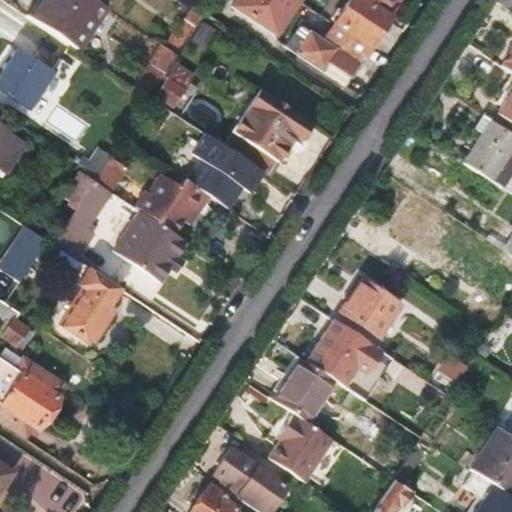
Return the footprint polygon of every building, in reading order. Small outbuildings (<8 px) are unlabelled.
[(39,5),(30,18),(76,48),(104,6),(102,5),(94,0),(37,0),(36,2),(39,5)] [(233,0),(230,5),(273,34),(285,15),(277,10),(280,5),(275,2),(276,0),(233,0)] [(285,44),(345,84),(389,16),(364,0),(347,0),(342,8),(338,5),(329,19),(333,21),(322,39),(299,24),(285,44)] [(369,0),(385,10),(391,0),(369,0)] [(511,0),(499,0),(496,4),(511,14),(511,0)] [(185,19),(179,32),(170,47),(178,52),(204,12),(194,5),(185,19)] [(308,6),(297,23),(299,24),(322,39),(333,21),(329,19),(308,6)] [(162,44),(135,87),(149,96),(177,54),(169,49),(162,44)] [(5,62),(44,87),(53,73),(15,47),(5,62)] [(511,55),(502,70),(511,76),(511,55)] [(0,70),(0,90),(29,110),(44,87),(5,62),(0,70)] [(156,94),(174,106),(185,88),(176,83),(183,72),(174,66),(156,94)] [(58,100),(69,84),(56,75),(30,113),(77,145),(92,123),(58,100)] [(249,102),(293,132),(302,118),(258,89),(249,102)] [(511,95),(498,116),(511,125),(511,95)] [(249,102),(222,144),(263,170),(266,172),(293,132),(249,102)] [(0,168),(6,172),(25,143),(6,131),(7,128),(0,123),(0,168)] [(511,136),(493,124),(464,166),(494,186),(511,158),(511,136)] [(162,142),(138,127),(128,143),(151,158),(162,142)] [(263,170),(222,144),(194,186),(209,196),(227,208),(241,187),(249,192),(263,170)] [(414,177),(451,201),(455,194),(445,188),(457,169),(430,152),(414,177)] [(97,175),(93,180),(110,191),(126,167),(109,156),(97,175)] [(76,178),(59,204),(72,212),(89,186),(76,178)] [(145,214),(175,234),(192,207),(199,211),(209,196),(194,186),(184,180),(180,187),(166,178),(154,197),(146,192),(135,208),(145,214)] [(72,212),(51,244),(60,250),(76,261),(91,236),(84,232),(110,191),(93,180),(89,186),(72,212)] [(419,196),(390,238),(420,258),(448,216),(419,196)] [(455,217),(476,231),(483,221),(461,207),(455,217)] [(175,234),(145,214),(118,255),(160,283),(170,268),(177,258),(187,242),(175,234)] [(26,227),(13,245),(33,258),(44,240),(26,227)] [(13,245),(0,266),(0,268),(18,281),(33,258),(13,245)] [(60,250),(50,266),(67,278),(77,261),(76,261),(60,250)] [(183,262),(177,258),(170,268),(177,272),(183,262)] [(83,288),(59,325),(87,344),(88,342),(94,342),(99,334),(96,329),(101,322),(108,322),(112,316),(109,310),(111,307),(108,306),(119,289),(77,261),(67,278),(83,288)] [(341,315),(380,340),(402,307),(362,281),(341,315)] [(479,297),(501,312),(511,295),(511,285),(506,282),(495,298),(483,291),(479,297)] [(501,312),(479,297),(469,312),(491,326),(501,312)] [(0,335),(13,345),(24,327),(11,319),(3,331),(0,328),(0,335)] [(306,365),(335,383),(344,389),(356,371),(366,378),(382,355),(334,323),(306,365)] [(0,404),(5,408),(0,416),(0,422),(26,439),(33,427),(35,428),(56,396),(40,385),(44,379),(17,362),(12,367),(0,359),(0,404)] [(301,362),(273,403),(289,414),(306,425),(335,383),(301,362)] [(281,433),(264,459),(300,482),(328,440),(306,425),(289,414),(277,431),(281,433)] [(498,431),(470,473),(510,500),(511,497),(511,440),(510,439),(498,431)] [(260,511),(284,475),(247,452),(234,442),(212,476),(230,488),(226,494),(253,511),(260,511)] [(0,489),(11,472),(0,464),(0,489)] [(393,483),(373,511),(396,511),(398,510),(400,511),(403,511),(406,510),(411,503),(413,496),(393,483)] [(208,485),(190,511),(235,511),(236,511),(222,502),(226,496),(208,485)] [(449,511),(469,511),(476,500),(460,492),(449,511)] [(511,511),(511,500),(510,500),(502,511),(511,511)]
